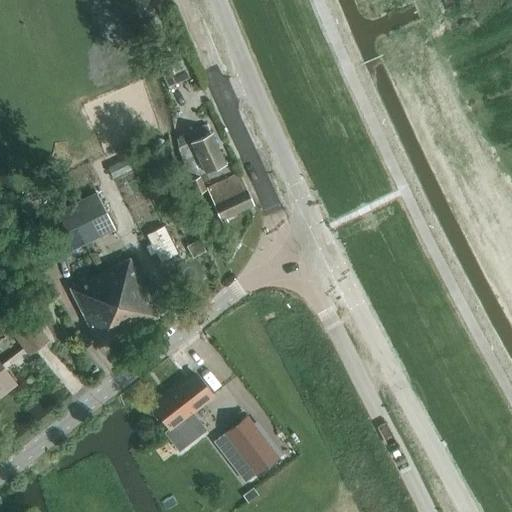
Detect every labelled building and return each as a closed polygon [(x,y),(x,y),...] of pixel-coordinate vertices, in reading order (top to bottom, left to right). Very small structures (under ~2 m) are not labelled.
[(171,65),(160,69),(168,88),(179,83),(171,65)] [(132,109),(157,99),(145,69),(87,91),(105,140),(139,127),(132,109)] [(178,139),(177,139),(179,149),(190,181),(200,177),(207,174),(211,172),(227,165),(213,134),(212,134),(207,125),(201,126),(196,128),(191,131),(187,133),(182,136),(178,139)] [(126,159),(108,168),(113,178),(131,170),(126,159)] [(241,174),(217,185),(207,189),(221,221),(255,206),(241,174)] [(200,177),(190,181),(197,195),(207,191),(200,177)] [(98,194),(83,202),(99,236),(114,228),(98,194)] [(43,221),(60,255),(85,243),(67,209),(43,221)] [(187,213),(174,220),(181,234),(194,227),(187,213)] [(151,244),(146,247),(151,256),(156,253),(161,262),(178,254),(164,226),(147,234),(151,244)] [(202,237),(189,244),(196,256),(208,249),(202,237)] [(130,260),(101,274),(129,331),(159,317),(130,260)] [(100,346),(129,331),(101,274),(71,289),(100,346)] [(30,354),(48,341),(30,317),(12,331),(30,354)] [(4,392),(15,384),(0,364),(0,386),(0,387),(4,392)] [(197,375),(154,408),(170,429),(168,431),(182,449),(208,428),(194,410),(213,395),(197,375)] [(249,416),(225,433),(244,458),(234,465),(246,482),(279,458),(249,416)]
